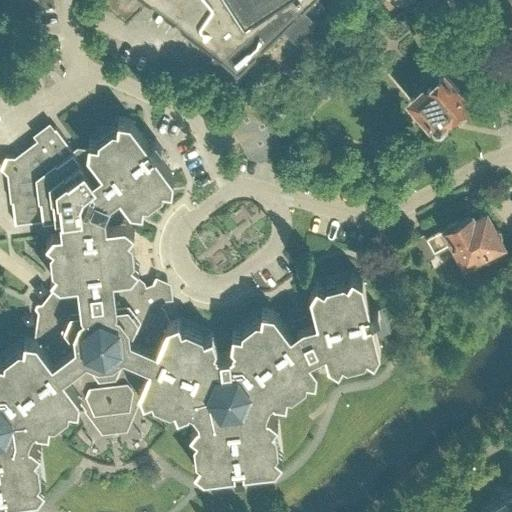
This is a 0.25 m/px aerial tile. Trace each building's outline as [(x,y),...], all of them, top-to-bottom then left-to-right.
[(99,0),(126,21),(147,0),(154,0),(218,50),(203,69),(231,91),(246,72),(237,65),(284,20),(294,31),(313,13),(303,2),(304,0),(99,0)] [(419,72),(427,81),(411,94),(438,127),(460,108),(467,109),(473,104),(474,98),(468,90),(463,91),(444,67),(441,69),(433,60),(419,72)] [(231,106),(228,117),(250,155),(261,158),(275,149),(278,139),(256,101),(245,98),(231,106)] [(315,377),(317,364),(309,353),(324,346),(328,360),(338,366),(346,353),(361,349),(374,357),(380,346),(377,333),(389,330),(383,305),(378,307),(377,304),(370,306),(362,276),(352,270),(344,283),(329,287),(316,279),(310,290),(317,317),(309,319),(307,315),(296,320),(298,324),(291,330),(274,307),(262,306),(260,321),(247,330),(232,328),(230,340),(234,345),(232,346),(233,348),(230,350),(220,351),(216,350),(217,348),(214,347),(217,341),(212,330),(198,336),(184,330),(179,316),(168,320),(163,307),(159,304),(164,297),(163,287),(153,282),(145,286),(143,280),(132,272),(139,263),(127,254),(125,238),(135,227),(125,219),(121,220),(128,203),(130,206),(143,208),(145,193),(157,184),(172,186),(174,174),(155,149),(162,144),(155,136),(149,141),(131,116),(118,115),(116,130),(104,139),(89,137),(87,148),(77,146),(74,149),(55,124),(15,154),(5,153),(0,165),(7,172),(10,199),(12,199),(14,221),(44,218),(45,223),(52,229),(45,237),(57,246),(60,262),(50,274),(58,280),(42,300),(36,301),(34,305),(38,310),(34,336),(24,334),(22,349),(10,358),(0,356),(0,504),(8,503),(8,496),(38,493),(45,483),(33,473),(31,458),(41,446),(31,439),(30,439),(29,436),(33,426),(37,425),(37,426),(49,428),(51,413),(63,404),(78,406),(80,396),(91,411),(133,406),(140,388),(144,398),(158,392),(172,398),(177,412),(189,408),(190,406),(193,407),(199,415),(198,419),(197,419),(189,428),(190,429),(201,437),(203,453),(194,465),(204,472),(233,469),(234,476),(245,475),(244,467),(275,464),(282,454),(270,445),(269,430),(278,418),(269,410),(267,410),(266,407),(270,399),(272,395),(275,398),(286,399),(288,384),(300,375),(315,377)] [(428,234),(435,246),(452,237),(465,260),(491,245),(494,247),(501,239),(499,229),(495,229),(485,211),(473,217),(470,211),(466,210),(462,215),(428,234)] [(511,511),(511,487),(470,511),(511,511)]
